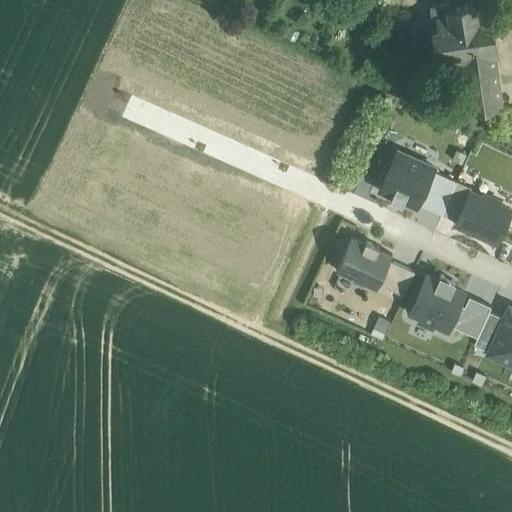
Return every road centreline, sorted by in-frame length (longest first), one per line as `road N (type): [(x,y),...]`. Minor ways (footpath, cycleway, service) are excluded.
road 1 (track): [(511,448),(0,212)]
road 2 (residential): [(511,276),(379,216)]
